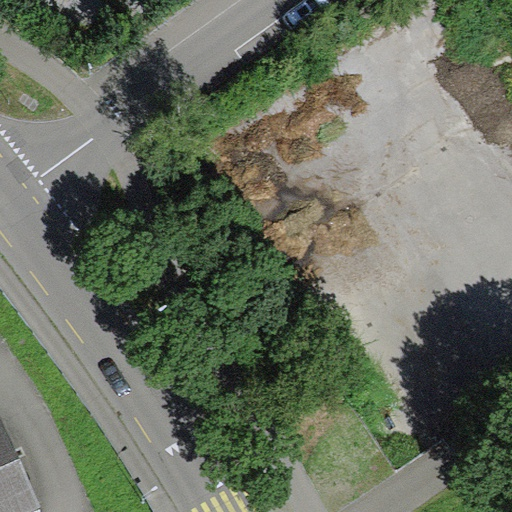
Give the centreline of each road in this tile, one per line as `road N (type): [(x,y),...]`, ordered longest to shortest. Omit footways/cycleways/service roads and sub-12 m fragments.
road 1 (residential): [(7,209),(215,511)]
road 2 (residential): [(7,209),(98,130),(275,0)]
